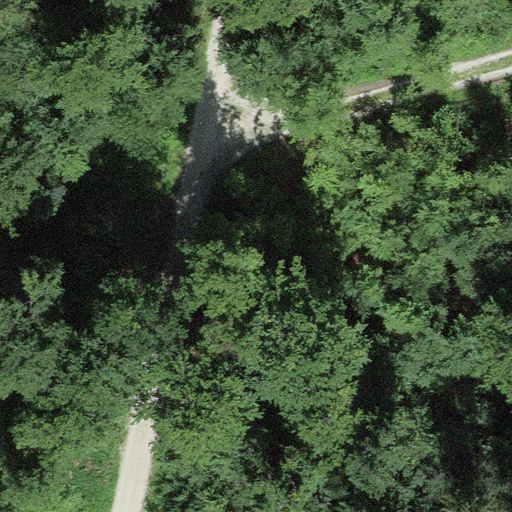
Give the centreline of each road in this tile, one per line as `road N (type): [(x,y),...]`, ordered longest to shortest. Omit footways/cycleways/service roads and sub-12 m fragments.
road 1 (track): [(119,511),(222,0)]
road 2 (track): [(195,157),(511,58)]
